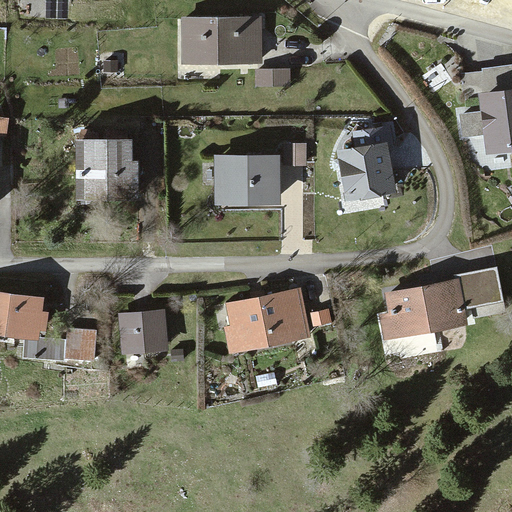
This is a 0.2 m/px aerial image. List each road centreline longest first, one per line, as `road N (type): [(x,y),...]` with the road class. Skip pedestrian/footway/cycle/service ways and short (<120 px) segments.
road 1 (residential): [(343,0),(358,46),(434,146),(449,187),(438,236),(412,252),(292,265),(0,264)]
road 2 (residential): [(358,0),(511,39)]
